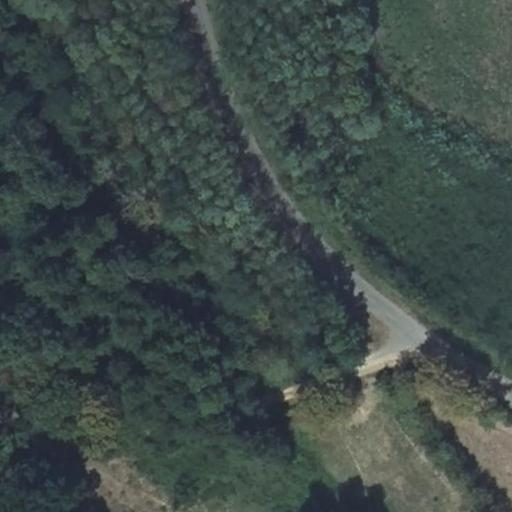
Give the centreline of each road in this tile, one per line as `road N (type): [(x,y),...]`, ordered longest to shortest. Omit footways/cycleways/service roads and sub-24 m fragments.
road 1 (unclassified): [(511,390),(422,337),(321,249),(243,138),(197,0)]
road 2 (track): [(0,402),(162,435),(265,409),(408,351),(422,337)]
